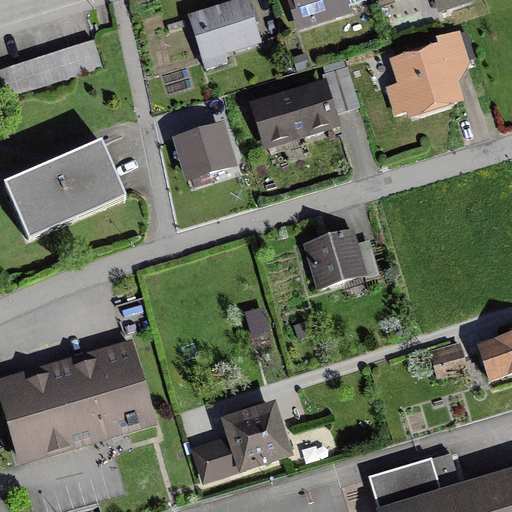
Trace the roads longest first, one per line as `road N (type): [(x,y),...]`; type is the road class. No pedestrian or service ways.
road 1 (residential): [(511,144),(170,246),(0,312)]
road 2 (residential): [(511,312),(181,421)]
